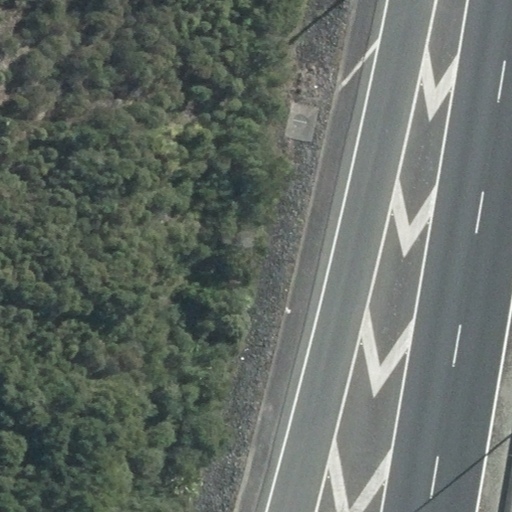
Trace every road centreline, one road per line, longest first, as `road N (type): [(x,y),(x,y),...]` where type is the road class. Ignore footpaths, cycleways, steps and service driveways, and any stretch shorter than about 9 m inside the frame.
road 1 (motorway): [(286,511),(408,0)]
road 2 (motorway): [(429,511),(511,0)]
